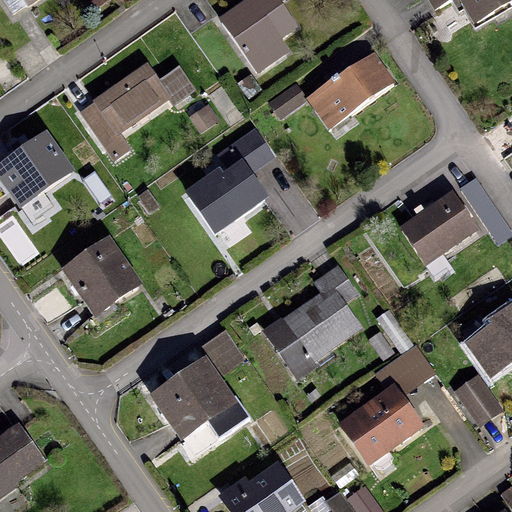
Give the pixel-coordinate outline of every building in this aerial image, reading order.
[(40,0),(14,0),(23,12),(40,0)] [(256,0),(216,29),(250,76),(280,55),(273,44),(291,31),(271,4),(276,0),(256,0)] [(470,32),(511,5),(511,0),(425,0),(423,1),(433,17),(453,5),(470,32)] [(369,62),(304,107),(321,131),(345,113),(349,120),(390,91),(369,62)] [(143,71),(77,120),(111,166),(126,155),(117,141),(166,105),(174,116),(195,100),(175,73),(155,87),(143,71)] [(246,82),(235,90),(246,105),(256,97),(246,82)] [(289,94),(269,109),(278,121),(298,107),(289,94)] [(203,110),(189,121),(198,134),(212,123),(203,110)] [(265,170),(244,141),(214,163),(222,174),(185,201),(215,242),(262,208),(245,184),(265,170)] [(42,143),(0,172),(0,195),(17,220),(70,182),(42,143)] [(473,187),(455,199),(483,239),(501,228),(473,187)] [(145,197),(133,205),(145,222),(157,214),(145,197)] [(446,204),(396,238),(422,275),(472,240),(446,204)] [(104,247),(58,279),(87,321),(133,289),(104,247)] [(318,300),(262,339),(292,382),(356,336),(338,310),(353,300),(334,273),(311,290),(318,300)] [(498,331),(467,352),(488,384),(511,367),(511,312),(494,325),(498,331)] [(390,326),(365,344),(380,366),(405,348),(390,326)] [(222,340),(201,354),(215,374),(236,360),(222,340)] [(414,353),(392,368),(406,390),(428,374),(414,353)] [(202,370),(150,406),(180,450),(203,434),(213,448),(247,424),(234,405),(228,409),(202,370)] [(475,383),(453,398),(476,432),(498,417),(475,383)] [(390,397),(335,434),(362,474),(417,436),(390,397)] [(16,435),(0,446),(0,498),(40,470),(16,435)] [(298,511),(271,474),(236,500),(230,492),(212,505),(216,511),(298,511)] [(511,511),(511,492),(511,491),(500,498),(509,511),(511,511)] [(343,511),(335,499),(320,509),(322,511),(343,511)]
